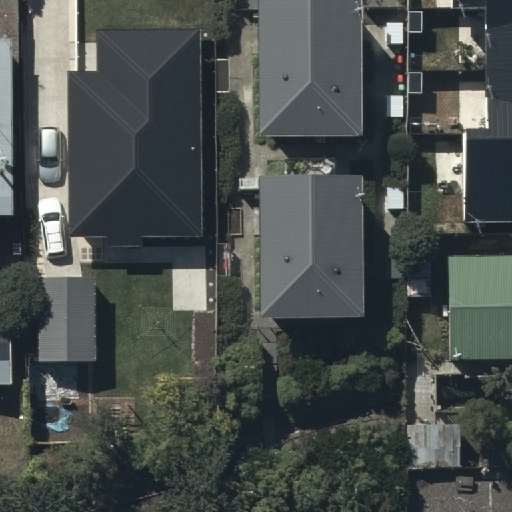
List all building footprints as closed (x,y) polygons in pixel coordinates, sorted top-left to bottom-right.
[(361,0),(258,0),(259,137),(362,137),(361,0)] [(511,0),(454,0),(455,7),(488,7),(489,132),(465,132),(466,222),(511,221),(511,0)] [(69,84),(69,244),(201,244),(200,42),(96,42),(96,84),(69,84)] [(9,51),(0,50),(0,227),(10,228),(9,51)] [(364,176),(261,176),(262,319),(364,319),(364,176)] [(511,266),(441,267),(442,381),(511,380),(511,266)] [(97,285),(37,287),(40,372),(100,370),(97,285)] [(28,387),(0,388),(0,490),(31,487),(28,387)]
